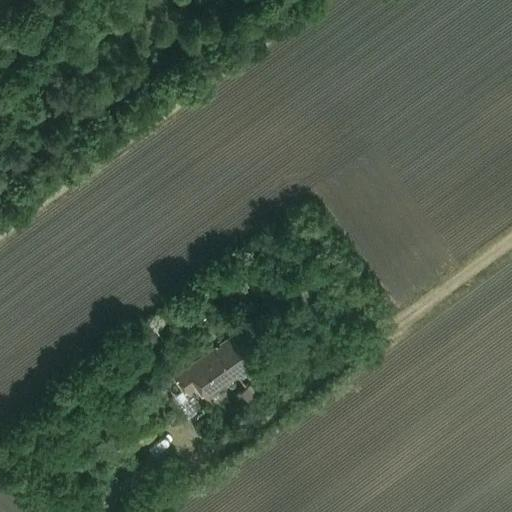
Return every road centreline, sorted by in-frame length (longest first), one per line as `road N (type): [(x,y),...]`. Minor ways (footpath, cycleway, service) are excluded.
road 1 (track): [(320,0),(0,238)]
road 2 (track): [(511,242),(221,449)]
